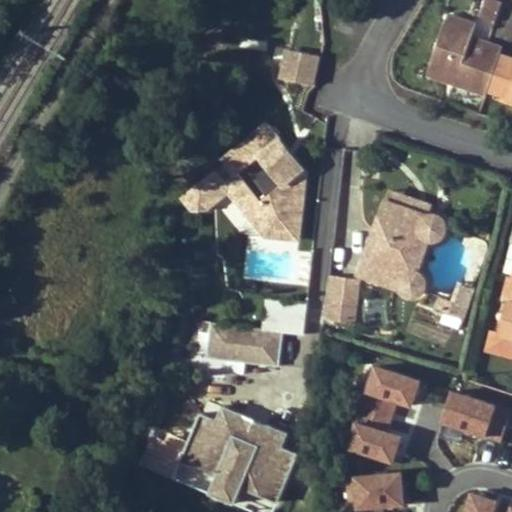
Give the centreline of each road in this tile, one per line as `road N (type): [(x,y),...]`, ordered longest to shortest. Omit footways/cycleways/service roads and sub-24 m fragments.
road 1 (residential): [(395,0),(359,73),(367,95),(511,152)]
road 2 (residential): [(0,194),(112,0)]
